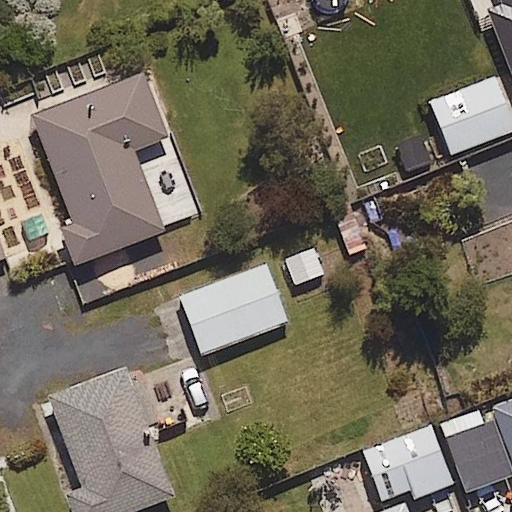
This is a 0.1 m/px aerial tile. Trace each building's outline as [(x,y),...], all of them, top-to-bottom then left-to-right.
[(511,0),(482,0),(497,39),(511,78),(511,0)] [(67,224),(57,228),(72,268),(163,234),(159,224),(198,209),(171,139),(166,141),(141,75),(27,118),(67,224)] [(511,134),(490,79),(426,104),(404,113),(414,139),(395,147),(406,175),(511,134)] [(322,280),(308,241),(281,251),(295,290),(322,280)] [(283,327),(262,269),(178,299),(199,357),(283,327)] [(81,511),(137,511),(170,500),(123,373),(41,403),(81,511)] [(511,478),(511,403),(484,416),(511,478)] [(460,480),(499,465),(478,414),(440,430),(460,480)] [(427,431),(360,456),(380,508),(409,496),(411,502),(449,487),(427,431)]
